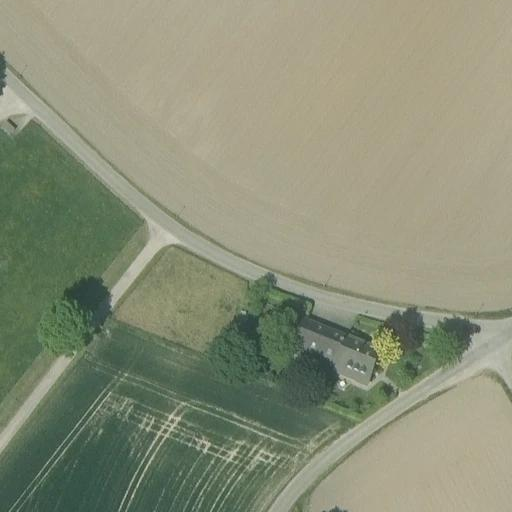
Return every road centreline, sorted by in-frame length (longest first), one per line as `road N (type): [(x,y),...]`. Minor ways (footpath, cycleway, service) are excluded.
road 1 (unclassified): [(10,89),(167,229),(310,297),(493,339)]
road 2 (unclassified): [(272,511),(279,494),(493,339)]
